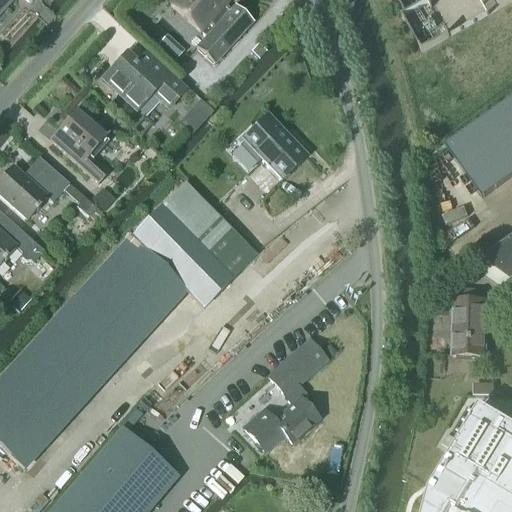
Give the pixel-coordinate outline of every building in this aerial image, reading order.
[(0,0),(0,18),(14,3),(11,0),(0,0)] [(177,0),(170,8),(206,41),(196,51),(214,67),(252,26),(235,10),(229,16),(223,10),(232,0),(177,0)] [(257,61),(264,54),(257,47),(250,54),(257,61)] [(126,57),(103,81),(136,113),(152,96),(168,111),(184,94),(153,64),(144,55),(134,65),(126,57)] [(483,201),(511,179),(511,102),(446,150),(483,201)] [(200,103),(177,128),(187,136),(191,140),(213,116),(209,112),(200,103)] [(88,161),(108,138),(78,111),(48,145),(98,189),(107,178),(88,161)] [(244,145),(238,150),(255,168),(261,162),(280,182),(281,183),(303,162),(277,135),(279,133),(267,121),(243,144),(244,145)] [(68,188),(45,167),(29,185),(12,170),(0,183),(0,200),(25,223),(45,201),(51,207),(62,194),(78,209),(76,211),(87,221),(89,219),(90,221),(90,222),(97,228),(104,221),(95,213),(68,188)] [(232,284),(206,258),(160,212),(133,239),(128,235),(117,247),(176,304),(186,293),(205,312),(232,284)] [(0,225),(0,266),(14,251),(20,257),(20,262),(24,265),(29,264),(31,267),(42,255),(5,221),(0,225)] [(511,241),(488,258),(478,272),(511,295),(511,293),(511,241)] [(0,450),(23,471),(176,304),(117,247),(75,293),(78,296),(0,381),(0,450)] [(485,361),(486,304),(455,304),(453,360),(485,361)] [(265,457),(284,439),(292,448),(319,424),(293,395),(328,365),(310,344),(268,381),(286,402),(293,410),(274,426),(264,415),(244,433),(265,457)] [(511,410),(501,404),(496,413),(511,422),(511,410)] [(511,511),(511,429),(479,409),(428,494),(423,511),(511,511)] [(120,434),(52,511),(148,511),(170,487),(175,481),(176,482),(176,481),(120,432),(119,433),(120,434)]
